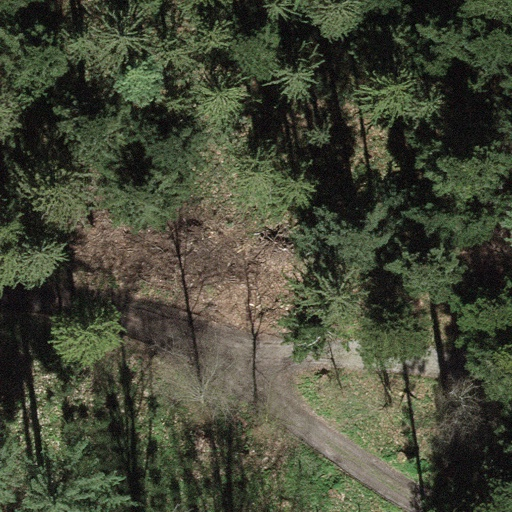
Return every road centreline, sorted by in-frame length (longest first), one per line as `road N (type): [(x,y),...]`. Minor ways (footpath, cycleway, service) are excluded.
road 1 (track): [(0,288),(238,314),(511,501)]
road 2 (track): [(238,314),(511,359)]
